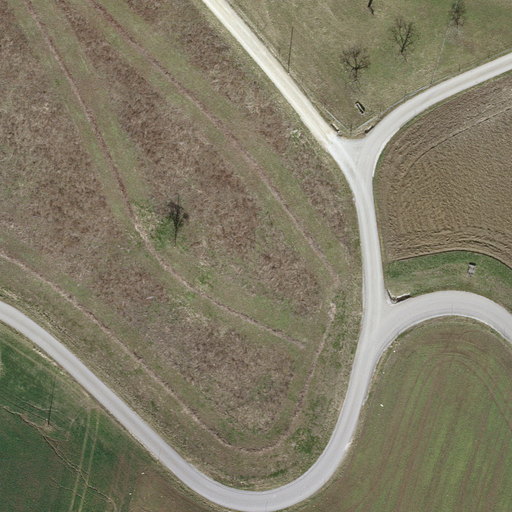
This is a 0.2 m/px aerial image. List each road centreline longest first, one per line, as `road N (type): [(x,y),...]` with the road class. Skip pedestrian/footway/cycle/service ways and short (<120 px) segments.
road 1 (unclassified): [(0,308),(42,335),(210,490),(244,503),(280,499),(314,481),(340,448),(375,338),(409,310),(446,299),(483,305),(511,325)]
road 2 (track): [(213,0),(363,172)]
